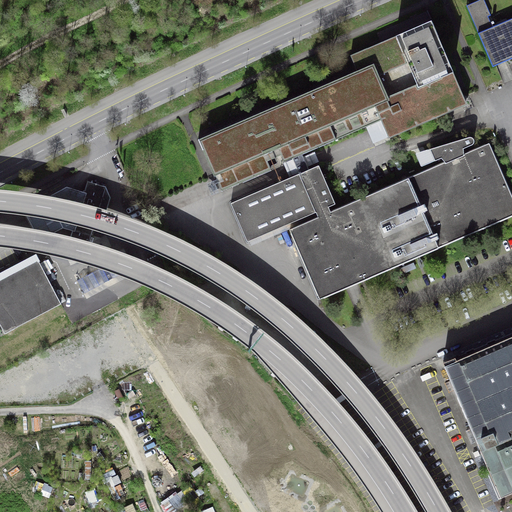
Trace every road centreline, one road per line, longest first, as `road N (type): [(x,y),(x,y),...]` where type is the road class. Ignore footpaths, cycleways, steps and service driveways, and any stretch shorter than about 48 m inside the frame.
road 1 (motorway): [(438,511),(353,389),(251,294),(131,230),(0,201)]
road 2 (motorway): [(0,235),(124,265),(240,328),(337,418),(404,511)]
road 3 (primary): [(353,0),(0,167)]
road 4 (unknown): [(511,313),(389,361),(348,341)]
road 5 (track): [(129,0),(0,67)]
